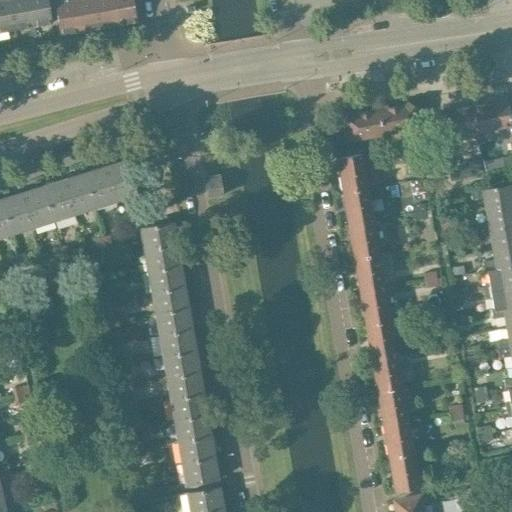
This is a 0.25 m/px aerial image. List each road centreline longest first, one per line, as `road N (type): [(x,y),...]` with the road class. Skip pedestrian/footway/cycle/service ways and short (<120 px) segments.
road 1 (residential): [(368,511),(296,61)]
road 2 (residential): [(171,85),(187,135),(251,511)]
road 3 (tertiary): [(296,61),(511,31)]
road 4 (tertiary): [(0,151),(129,109),(171,85)]
road 5 (tertiary): [(171,85),(119,86),(0,117)]
road 6 (tertiary): [(171,85),(296,61)]
